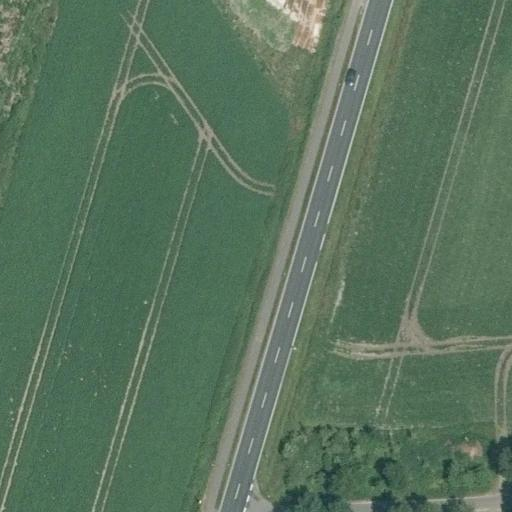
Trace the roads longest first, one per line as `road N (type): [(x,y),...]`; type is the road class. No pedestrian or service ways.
road 1 (tertiary): [(233,511),(381,0)]
road 2 (residential): [(511,500),(332,511)]
